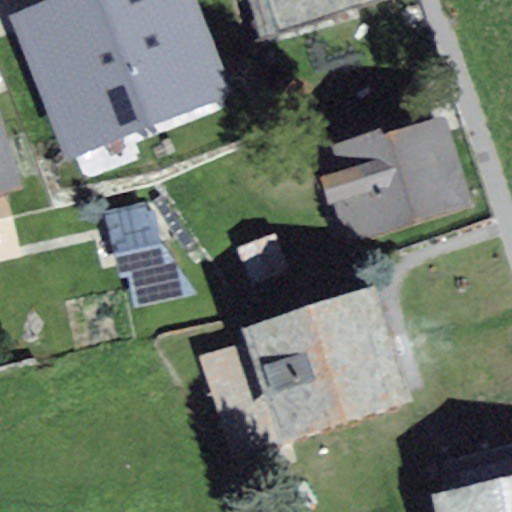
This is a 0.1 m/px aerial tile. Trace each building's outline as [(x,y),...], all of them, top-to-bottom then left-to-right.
[(184,0),(89,0),(22,26),(72,155),(222,97),(184,0)] [(416,0),(258,0),(272,49),(418,7),(416,0)] [(4,91),(0,91),(0,207),(34,198),(4,91)] [(458,128),(336,167),(359,250),(484,213),(458,128)] [(149,210),(113,218),(135,317),(206,300),(156,239),(149,210)] [(283,240),(242,255),(255,293),(296,278),(283,240)] [(370,309),(197,364),(232,473),(428,411),(393,302),(370,309)] [(511,511),(511,488),(449,503),(451,511),(511,511)]
